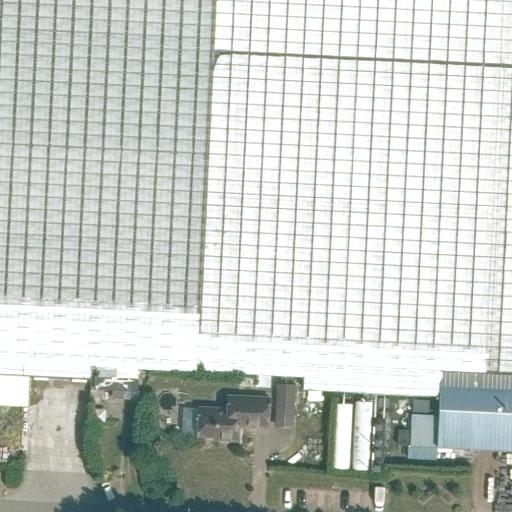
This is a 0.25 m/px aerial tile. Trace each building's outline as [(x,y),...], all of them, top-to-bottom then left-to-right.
[(304,377),(303,390),(440,396),(441,372),(511,375),(511,0),(0,0),(0,374),(22,376),(23,363),(92,367),(304,377)] [(23,363),(22,376),(0,374),(0,404),(29,406),(29,402),(30,376),(91,379),(92,367),(23,363)] [(411,414),(410,446),(511,450),(511,375),(441,372),(440,396),(439,416),(411,414)] [(294,384),(276,383),(275,405),(293,406),(294,384)] [(228,409),(199,408),(183,407),(182,436),(198,436),(214,437),(214,440),(239,441),(239,427),(268,428),(269,398),(228,396),(228,409)] [(377,406),(388,407),(389,398),(378,398),(377,406)] [(370,400),(337,399),(336,466),(369,467),(370,400)] [(428,413),(429,401),(397,400),(397,411),(428,413)] [(383,473),(385,419),(375,418),(373,472),(383,473)] [(408,446),(409,431),(398,430),(397,445),(408,446)]
